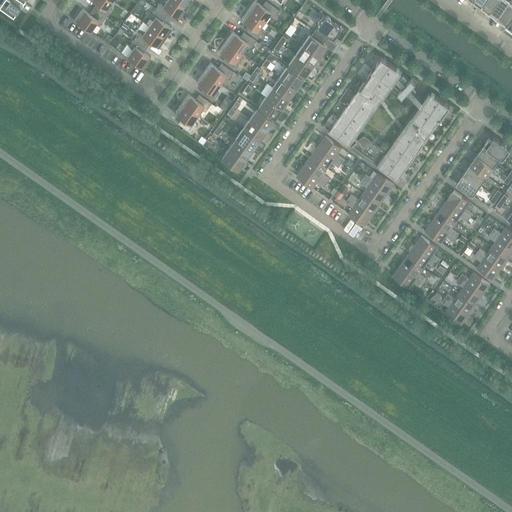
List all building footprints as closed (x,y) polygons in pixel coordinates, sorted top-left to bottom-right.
[(21,0),(0,0),(0,6),(9,13),(7,15),(11,17),(18,9),(16,7),(21,0)] [(108,5),(111,0),(92,0),(98,4),(94,9),(105,17),(111,8),(108,5)] [(178,16),(185,7),(175,0),(166,0),(165,1),(162,0),(160,0),(155,8),(166,16),(170,10),(178,16)] [(248,10),(264,21),(267,15),(274,18),(279,10),(267,1),(263,6),(254,0),(248,10)] [(490,11),(497,0),(484,0),(481,5),(490,11)] [(498,17),(510,0),(509,1),(507,0),(497,0),(490,11),(498,17)] [(507,24),(511,16),(511,0),(510,0),(498,17),(507,24)] [(190,2),(186,11),(191,13),(195,5),(190,2)] [(135,14),(138,7),(132,4),(129,11),(135,14)] [(105,17),(94,9),(91,14),(82,8),(74,19),(90,30),(95,23),(99,25),(105,17)] [(162,21),(166,16),(155,8),(149,16),(152,20),(148,25),(164,36),(171,27),(162,21)] [(260,26),(264,21),(248,10),(241,19),(250,25),(246,31),(257,38),(263,30),(260,26)] [(294,16),(300,20),(304,15),(298,11),(294,16)] [(314,31),(326,39),(329,34),(332,37),(340,26),(323,15),(316,25),(317,26),(314,31)] [(158,46),(164,36),(148,25),(145,31),(140,29),(134,37),(145,45),(149,40),(158,46)] [(226,41),(241,52),(245,47),(250,48),(256,40),(245,32),(241,38),(232,31),(226,41)] [(322,43),(326,39),(314,31),(311,35),(309,34),(302,44),(318,56),(326,46),(322,43)] [(103,39),(108,43),(112,37),(108,33),(103,39)] [(278,41),(282,44),(286,38),(282,35),(278,41)] [(109,43),(115,47),(119,42),(114,37),(109,43)] [(141,50),(145,45),(134,37),(128,46),(131,49),(127,56),(143,67),(150,57),(141,50)] [(237,57),(241,52),(226,41),(219,50),(228,56),(224,62),(235,69),(241,61),(237,57)] [(278,50),(282,44),(278,41),(273,47),(278,50)] [(312,66),(318,56),(302,44),(295,54),(312,66)] [(304,76),(312,66),(295,54),(288,64),(304,76)] [(381,56),(329,131),(347,144),(400,69),(381,56)] [(261,64),(266,67),(270,61),(266,58),(261,64)] [(203,72),(219,83),(223,78),(227,79),(233,71),(223,63),(219,69),(210,63),(203,72)] [(252,72),(256,75),(261,69),(256,66),(252,72)] [(279,77),(295,88),(303,78),(286,66),(279,77)] [(215,89),(219,83),(203,72),(197,81),(205,88),(201,93),(212,101),(218,92),(215,89)] [(252,81),(256,75),(252,72),(248,78),(252,81)] [(404,75),(396,84),(400,88),(398,90),(402,94),(407,90),(412,96),(415,92),(410,86),(415,82),(411,78),(409,80),(404,75)] [(288,98),(295,88),(279,77),(272,86),(288,98)] [(243,90),(247,93),(252,87),(248,84),(243,90)] [(281,108),(288,98),(272,86),(265,96),(281,108)] [(351,146),(397,179),(450,105),(431,91),(388,153),(363,135),(351,146)] [(181,103),(197,114),(201,109),(205,111),(211,102),(200,95),(196,100),(188,94),(181,103)] [(274,118),(281,108),(265,96),(258,106),(274,118)] [(231,106),(236,109),(240,103),(236,100),(231,106)] [(193,120),(197,114),(181,103),(174,113),(183,119),(179,124),(190,132),(196,124),(193,120)] [(231,115),(236,109),(231,106),(227,112),(231,115)] [(249,119),(265,130),(273,120),(256,109),(249,119)] [(258,140),(265,130),(249,119),(242,128),(258,140)] [(218,126),(222,129),(226,123),(222,120),(218,126)] [(217,135),(222,129),(218,126),(213,132),(217,135)] [(251,150),(258,140),(242,128),(235,138),(251,150)] [(207,139),(206,139),(201,135),(197,140),(202,144),(202,145),(206,148),(211,142),(207,139)] [(317,146),(341,162),(344,158),(337,153),(341,147),(325,135),(317,146)] [(484,144),(503,157),(510,147),(494,136),(491,139),(489,137),(484,144)] [(245,160),(251,150),(235,138),(228,148),(245,160)] [(503,158),(503,157),(484,144),(477,154),(494,166),(500,156),(503,158)] [(338,167),(341,162),(317,146),(310,156),(327,167),(331,162),(338,167)] [(237,170),(245,160),(228,148),(221,158),(237,170)] [(487,175),(494,166),(477,154),(470,164),(487,175)] [(323,173),(327,167),(310,156),(303,166),(327,182),(330,178),(323,173)] [(480,185),(487,175),(470,164),(463,173),(480,185)] [(324,187),(327,182),(303,166),(296,176),(313,188),(317,182),(324,187)] [(362,178),(386,194),(394,184),(377,172),(373,178),(365,173),(362,178)] [(473,195),(480,185),(463,173),(456,184),(473,195)] [(379,204),(386,194),(362,178),(359,182),(367,187),(363,193),(379,204)] [(490,192),(497,198),(501,192),(494,187),(490,192)] [(333,195),(339,199),(343,194),(337,190),(333,195)] [(446,200),(470,217),(473,212),(466,207),(470,201),(453,190),(446,200)] [(372,214),(379,204),(363,193),(358,198),(351,193),(348,197),(372,214)] [(365,225),(372,214),(348,197),(345,202),(352,207),(348,213),(365,225)] [(467,221),(470,217),(446,200),(439,210),(456,222),(460,216),(467,221)] [(451,227),(456,222),(439,210),(432,220),(456,237),(459,233),(451,227)] [(453,241),(456,237),(432,220),(425,230),(441,242),(445,236),(453,241)] [(491,232),(511,246),(511,231),(505,226),(501,232),(494,227),(491,232)] [(511,251),(511,246),(491,232),(486,228),(483,232),(488,236),(495,241),(491,247),(507,258),(511,251)] [(414,245),(437,262),(440,258),(433,253),(438,247),(421,235),(414,245)] [(434,266),(437,262),(414,245),(407,255),(423,267),(427,261),(434,266)] [(500,268),(507,258),(491,247),(487,252),(480,247),(477,252),(500,268)] [(493,279),(500,268),(477,252),(474,256),(481,261),(476,267),(493,279)] [(419,273),(423,267),(407,255),(400,265),(423,282),(426,278),(419,273)] [(420,286),(423,282),(400,265),(392,276),(409,287),(413,281),(420,286)] [(458,277),(482,294),(490,284),(473,272),(469,278),(461,273),(458,277)] [(475,304),(482,294),(458,277),(456,281),(463,286),(459,292),(475,304)] [(468,314),(475,304),(459,292),(454,298),(447,293),(444,297),(468,314)] [(461,324),(468,314),(444,297),(441,301),(448,306),(444,312),(461,324)]
